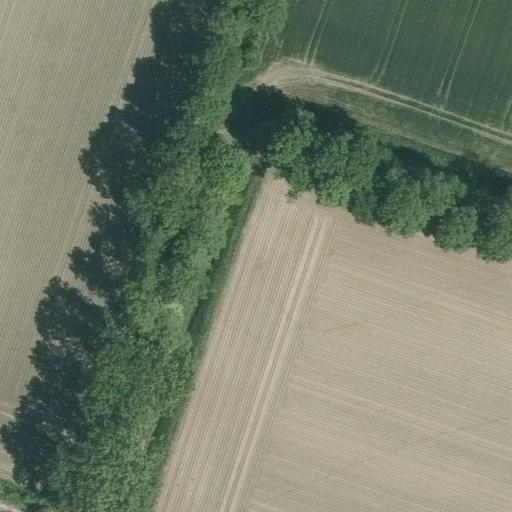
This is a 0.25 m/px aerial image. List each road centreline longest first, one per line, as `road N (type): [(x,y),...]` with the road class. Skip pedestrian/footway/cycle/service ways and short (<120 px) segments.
road 1 (track): [(257,0),(90,505)]
road 2 (track): [(233,72),(511,165)]
